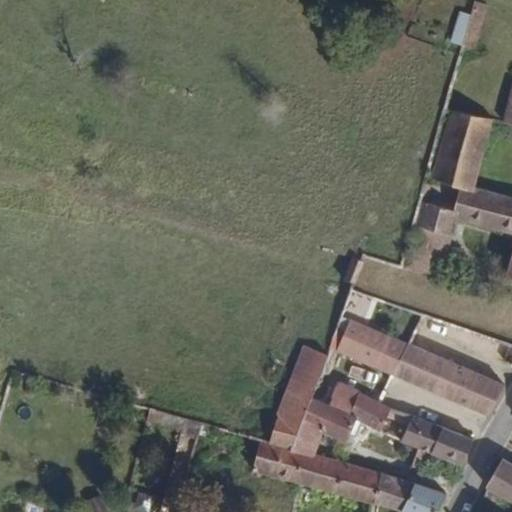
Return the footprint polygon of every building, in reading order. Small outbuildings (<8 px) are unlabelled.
[(487,4),(474,1),(471,13),(463,47),(476,50),(487,4)] [(451,44),(463,47),(471,13),(459,10),(451,44)] [(511,125),(511,83),(510,83),(500,123),(511,125)] [(471,191),(487,122),(445,111),(428,181),(457,188),(471,191)] [(445,265),(457,219),(511,230),(511,201),(471,191),(457,188),(450,211),(422,206),(407,266),(445,277),(447,266),(445,265)] [(511,251),(503,280),(511,281),(511,251)] [(330,346),(327,345),(325,351),(316,373),(330,380),(344,354),(391,376),(408,343),(342,319),(330,346)] [(325,351),(300,342),(265,441),(289,447),(308,397),(316,373),(325,351)] [(489,417),(507,385),(480,374),(460,365),(445,359),(440,357),(408,343),(391,376),(489,417)] [(343,413),(354,392),(330,380),(316,373),(308,397),(343,413)] [(418,420),(376,403),(354,392),(343,413),(308,397),(289,447),(314,454),(325,428),(350,438),(357,422),(370,428),(366,437),(382,444),(386,435),(408,444),(418,420)] [(475,441),(418,420),(408,444),(420,449),(461,465),(475,441)] [(314,454),(289,447),(265,441),(258,439),(255,470),(300,484),(373,507),(379,472),(314,454)] [(511,466),(502,461),(485,492),(511,505),(511,466)] [(387,511),(401,511),(411,485),(406,483),(379,472),(373,507),(387,511)] [(437,511),(444,499),(411,485),(401,511),(437,511)]
